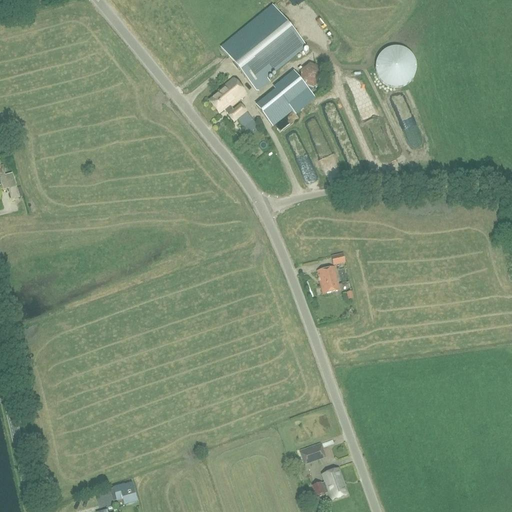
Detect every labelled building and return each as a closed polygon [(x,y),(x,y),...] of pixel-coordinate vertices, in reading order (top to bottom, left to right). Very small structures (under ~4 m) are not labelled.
[(49,0),(29,0),(32,9),(51,4),(49,0)] [(239,69),(256,91),(258,91),(270,82),(267,79),(306,47),(290,27),(271,5),(220,47),(239,69)] [(305,73),(315,82),(326,69),(316,60),(305,73)] [(257,107),(273,127),(292,111),(295,114),(314,98),(303,84),(294,72),(279,84),(274,88),(276,91),(257,107)] [(219,93),(209,102),(219,114),(224,110),(234,122),(237,119),(244,127),(252,120),(240,106),(234,111),(231,108),(246,95),(233,79),(218,92),(219,93)] [(323,149),(335,149),(335,140),(323,140),(323,149)] [(322,166),(315,151),(304,157),(311,171),(322,166)] [(0,180),(3,191),(8,189),(11,200),(20,198),(19,197),(23,196),(20,187),(17,188),(13,173),(5,176),(3,166),(0,166),(0,180)] [(345,263),(342,253),(330,256),(333,266),(338,265),(339,268),(343,267),(342,264),(345,263)] [(334,268),(317,272),(322,295),(340,291),(334,268)] [(320,445),(300,452),(304,465),(325,458),(320,445)] [(337,470),(322,476),(325,482),(321,483),(311,486),(316,499),(325,496),(325,494),(328,492),(331,501),(346,495),(337,470)] [(131,484),(112,489),(116,501),(121,500),(123,499),(125,505),(136,502),(134,496),(131,484)]
